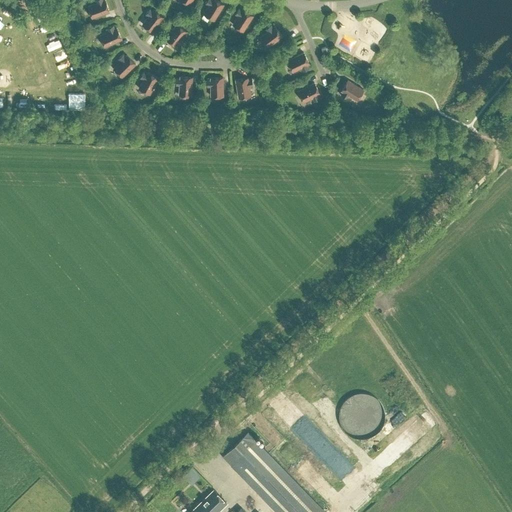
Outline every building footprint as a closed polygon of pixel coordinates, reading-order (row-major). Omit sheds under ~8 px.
[(96,0),(97,2),(88,5),(92,17),(109,11),(105,0),(96,0)] [(206,0),(205,2),(208,4),(203,12),(214,19),(224,3),(218,0),(206,0)] [(242,9),(239,7),(235,13),(238,15),(233,23),(243,30),(253,14),(242,8),(242,9)] [(152,10),(150,8),(145,13),(148,15),(142,23),(152,31),(164,16),(154,8),(152,10)] [(184,40),(189,34),(186,32),(187,30),(177,22),(166,37),(176,45),(181,37),(184,40)] [(273,26),(271,23),(265,28),(267,30),(260,36),(267,46),(282,35),(274,25),(273,26)] [(115,27),(113,24),(107,27),(108,30),(100,34),(105,46),(122,38),(117,27),(115,27)] [(335,45),(346,52),(352,43),(341,36),(335,45)] [(309,67),(308,63),(309,63),(304,51),(287,59),(293,71),(301,67),(303,70),(309,67)] [(125,55),(123,52),(118,58),(120,60),(114,67),(123,76),(136,63),(127,54),(125,55)] [(0,70),(0,82),(7,83),(8,71),(0,70)] [(146,72),(143,70),(140,77),(143,78),(139,87),(150,93),(158,77),(147,71),(146,72)] [(191,94),(193,76),(180,75),(180,77),(176,77),(176,84),(179,84),(179,93),(191,94)] [(223,95),(223,76),(210,76),(210,78),(207,78),(207,85),(210,85),(211,95),(223,95)] [(248,78),(248,76),(235,78),(238,96),(251,94),(249,85),(253,85),(252,78),(248,78)] [(357,99),(363,88),(348,79),(341,90),(343,91),(341,94),(347,97),(349,94),(357,99)] [(320,97),(318,94),(320,93),(314,81),(298,90),(304,101),(312,97),(313,100),(320,97)] [(374,413),(369,391),(342,397),(347,417),(342,419),(345,430),(373,423),(370,414),(374,413)] [(248,431),(223,455),(278,511),(323,511),(325,511),(248,431)] [(187,467),(178,476),(186,485),(196,476),(187,467)] [(214,489),(189,511),(215,511),(226,501),(214,489)]
